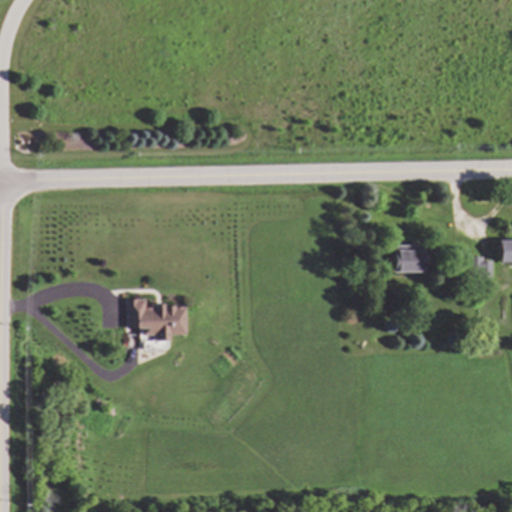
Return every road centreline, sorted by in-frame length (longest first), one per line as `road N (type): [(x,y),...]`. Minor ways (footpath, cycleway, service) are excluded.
road 1 (tertiary): [(511,173),(0,181)]
road 2 (residential): [(0,511),(1,181)]
road 3 (residential): [(1,181),(2,55),(21,0)]
